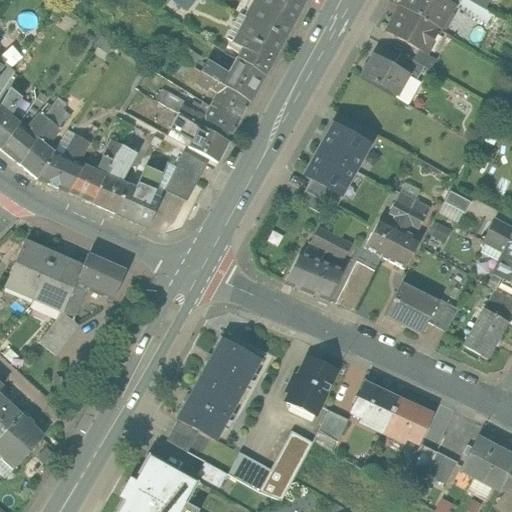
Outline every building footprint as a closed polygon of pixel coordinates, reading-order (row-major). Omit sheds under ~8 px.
[(194,0),(170,0),(187,10),(194,0)] [(305,2),(301,0),(262,0),(260,4),(255,1),(245,19),(284,40),(305,2)] [(452,5),(443,0),(404,0),(400,8),(438,29),(452,5)] [(483,9),(468,0),(461,0),(457,8),(489,26),(495,16),(483,9)] [(489,0),(468,0),(483,9),(485,9),(489,0)] [(438,29),(400,8),(386,32),(418,50),(424,54),(438,29)] [(284,40),(245,19),(231,43),(242,49),(236,60),(263,78),(284,40)] [(200,57),(183,47),(176,57),(185,64),(185,63),(193,67),(194,68),(200,57)] [(424,54),(418,50),(412,61),(424,67),(430,71),(436,60),(424,54)] [(412,61),(399,53),(392,67),(408,76),(407,76),(416,81),(424,67),(412,61)] [(392,67),(373,56),(360,78),(395,98),(407,76),(408,76),(392,67)] [(263,78),(236,60),(228,74),(222,85),(248,101),(249,102),(261,82),(263,78)] [(228,74),(207,61),(201,71),(222,85),(228,74)] [(0,94),(13,74),(0,63),(0,94)] [(193,67),(185,63),(185,64),(175,78),(182,83),(193,67)] [(222,85),(201,71),(201,72),(198,70),(195,75),(198,77),(194,84),(207,92),(209,89),(217,94),(222,85)] [(248,101),(222,85),(217,94),(210,106),(238,122),(248,101)] [(184,102),(161,89),(155,102),(177,114),(184,102)] [(10,90),(0,106),(0,109),(7,115),(10,111),(13,113),(21,98),(10,90)] [(58,99),(52,108),(58,113),(61,110),(66,105),(58,99)] [(198,110),(184,102),(177,114),(199,127),(204,117),(196,113),(198,110)] [(238,122),(210,106),(204,117),(199,127),(227,143),(238,122)] [(7,115),(0,109),(0,149),(1,150),(19,124),(7,115)] [(61,110),(58,113),(50,121),(60,129),(70,117),(61,110)] [(50,121),(39,113),(29,126),(32,129),(29,133),(37,139),(50,121)] [(199,127),(177,114),(170,128),(191,141),(199,127)] [(50,121),(37,139),(43,144),(46,140),(49,143),(60,129),(50,121)] [(29,133),(19,124),(1,150),(19,165),(37,139),(29,133)] [(367,146),(333,126),(319,151),(354,170),(367,146)] [(227,143),(199,127),(191,141),(188,147),(217,163),(228,143),(227,143)] [(89,143),(75,135),(63,157),(78,164),(89,143)] [(43,144),(37,139),(19,165),(37,179),(53,152),(43,144)] [(121,146),(111,140),(103,157),(111,161),(121,146)] [(121,146),(111,161),(112,161),(105,176),(120,182),(136,154),(121,146)] [(354,170),(319,151),(305,176),(339,196),(354,170)] [(63,157),(53,152),(37,179),(69,194),(84,166),(78,164),(63,157)] [(207,165),(183,152),(173,169),(198,182),(207,165)] [(111,161),(103,157),(96,172),(105,176),(112,161),(111,161)] [(96,172),(84,166),(69,194),(92,204),(105,176),(96,172)] [(198,182),(173,169),(163,191),(187,202),(198,182)] [(159,181),(143,174),(136,189),(151,196),(154,191),(159,181)] [(120,182),(105,176),(92,204),(115,214),(127,186),(120,182)] [(136,189),(127,186),(115,214),(146,228),(159,199),(151,196),(136,189)] [(471,203),(449,191),(443,203),(465,214),(471,203)] [(324,203),(303,192),(298,202),(319,214),(324,203)] [(399,193),(388,213),(394,217),(403,221),(413,201),(399,193)] [(413,201),(403,221),(411,225),(418,229),(429,209),(413,201)] [(403,221),(394,217),(390,224),(391,226),(398,230),(403,221)] [(342,222),(336,219),(333,226),(340,229),(342,222)] [(391,226),(379,220),(364,248),(383,259),(398,230),(391,226)] [(411,225),(403,221),(398,230),(407,234),(411,225)] [(349,225),(342,222),(340,229),(346,232),(349,225)] [(511,231),(493,222),(483,241),(504,252),(492,275),(500,279),(511,285),(511,231)] [(332,230),(321,224),(319,229),(330,234),(332,230)] [(319,229),(318,229),(310,244),(316,247),(327,252),(335,237),(330,234),(319,229)] [(407,234),(398,230),(383,259),(403,269),(418,241),(407,234)] [(351,245),(335,237),(327,252),(337,258),(343,261),(351,245)] [(52,257),(24,244),(6,285),(34,298),(52,257)] [(327,252),(316,247),(313,252),(315,253),(313,257),(313,259),(321,263),(327,252)] [(337,258),(327,252),(321,263),(329,266),(331,264),(332,261),(334,263),(337,258)] [(313,259),(300,254),(284,284),(305,293),(321,263),(313,259)] [(125,271),(88,255),(81,269),(74,285),(86,291),(111,302),(125,271)] [(81,269),(52,257),(34,298),(63,311),(74,285),(81,269)] [(329,266),(321,263),(305,293),(326,301),(342,271),(329,266)] [(511,285),(500,279),(494,291),(511,300),(511,285)] [(437,303),(400,284),(384,316),(421,335),(437,303)] [(63,311),(62,312),(74,318),(86,291),(74,285),(63,311)] [(511,300),(494,291),(494,290),(484,311),(506,323),(511,312),(511,300)] [(446,304),(434,326),(445,333),(458,310),(446,304)] [(472,329),(497,342),(507,324),(506,323),(484,311),(483,310),(472,329)] [(62,312),(39,343),(55,355),(79,325),(62,312)] [(497,342),(472,329),(462,347),(486,360),(497,342)] [(197,381),(238,402),(260,361),(221,339),(197,381)] [(336,371),(307,358),(298,376),(294,374),(286,392),(290,394),(285,403),(286,403),(289,410),(311,421),(314,416),(336,371)] [(238,402),(197,381),(176,419),(177,420),(198,432),(216,442),(238,402)] [(397,400),(364,384),(350,413),(384,429),(397,400)] [(0,436),(19,416),(5,403),(6,402),(7,398),(2,393),(0,394),(0,436)] [(430,415),(397,400),(384,429),(417,444),(430,415)] [(347,421),(327,412),(317,433),(337,443),(347,421)] [(25,422),(19,416),(0,436),(0,453),(15,467),(42,438),(30,427),(31,426),(31,423),(28,421),(26,421),(25,422)] [(198,432),(177,420),(166,441),(187,453),(198,432)] [(270,470),(258,493),(280,502),(312,443),(291,432),(270,470)] [(511,465),(511,457),(476,439),(460,470),(498,491),(511,465)] [(435,452),(423,446),(411,472),(423,478),(425,474),(435,452)] [(456,463),(435,452),(425,474),(445,485),(456,463)] [(270,470),(238,453),(227,476),(258,493),(270,470)] [(114,511),(176,511),(194,481),(147,454),(114,511)] [(220,485),(225,472),(208,464),(202,478),(220,485)] [(511,465),(498,491),(499,491),(511,488),(511,465)]
